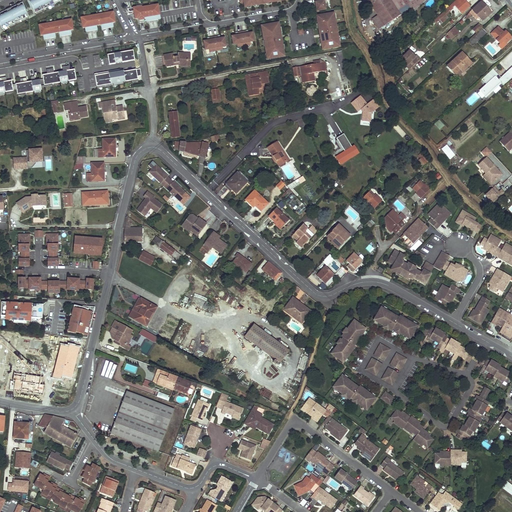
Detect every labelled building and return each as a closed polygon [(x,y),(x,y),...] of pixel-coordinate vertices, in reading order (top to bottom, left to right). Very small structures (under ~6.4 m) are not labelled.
[(35,13),(61,0),(60,0),(31,0),(30,1),(35,13)] [(321,0),(321,1),(314,3),(316,11),(325,10),(323,1),(329,0),(321,0)] [(413,0),(366,0),(377,16),(372,20),(379,30),(400,15),(399,14),(400,13),(401,14),(412,6),(409,3),(413,0)] [(470,8),(463,0),(456,0),(435,21),(436,23),(440,20),(442,22),(446,19),(444,17),(453,9),(453,8),(455,6),(462,15),(470,8)] [(12,10),(22,4),(22,5),(24,4),(23,2),(11,7),(12,10)] [(491,13),(480,2),(471,11),(472,13),(473,12),(482,21),(491,13)] [(0,23),(2,29),(28,16),(22,5),(22,4),(12,10),(11,7),(6,9),(7,12),(0,15),(0,23)] [(142,6),(128,9),(130,12),(134,11),(135,15),(136,19),(139,18),(140,23),(145,22),(144,18),(148,17),(148,21),(157,20),(157,15),(160,15),(159,4),(142,7),(142,6)] [(114,12),(81,18),(83,28),(85,28),(87,27),(88,32),(97,30),(96,26),(97,25),(101,25),(103,24),(104,29),(113,27),(112,23),(113,23),(116,22),(114,12)] [(340,47),(339,42),(337,42),(336,37),(338,36),(337,32),(336,32),(335,27),(336,26),(335,19),(333,19),(332,13),(316,16),(318,24),(319,24),(320,28),(319,28),(319,31),(320,31),(323,45),(322,45),(322,50),(340,47)] [(73,30),(72,19),(39,25),(41,35),(43,35),(45,35),(46,39),(54,37),(54,33),(55,33),(59,32),(61,32),(62,36),(70,35),(70,30),(71,30),(73,30)] [(261,26),(262,31),(264,30),(265,36),(263,36),(264,41),(265,41),(266,46),(265,46),(266,54),(268,54),(269,59),(285,56),(283,48),(282,49),(281,45),(282,45),(282,41),(281,41),(278,27),(279,27),(278,23),(261,26)] [(482,28),(479,25),(473,30),(476,33),(482,28)] [(503,32),(498,27),(490,34),(496,40),(495,40),(499,44),(502,41),(505,44),(511,38),(505,30),(503,32)] [(486,33),(482,29),(473,38),(477,42),(486,33)] [(457,35),(451,30),(447,34),(452,39),(457,35)] [(252,32),(248,33),(246,34),(246,31),(237,32),(238,35),(236,35),(232,36),(233,45),(237,44),(237,46),(250,44),(250,42),(254,41),(252,32)] [(224,37),(220,38),(218,39),(218,36),(209,37),(210,40),(208,40),(204,41),(205,50),(209,49),(209,51),(222,49),(222,47),(226,46),(224,37)] [(477,42),(473,38),(468,42),(472,46),(477,42)] [(134,50),(108,55),(110,65),(136,60),(134,50)] [(342,51),(336,52),(343,82),(349,81),(342,51)] [(410,69),(420,60),(416,56),(415,57),(414,59),(412,56),(413,55),(409,51),(399,61),(402,65),(407,65),(410,69)] [(174,54),(164,56),(166,66),(176,65),(175,63),(179,62),(179,64),(180,66),(191,66),(191,60),(187,60),(187,53),(178,53),(178,56),(174,57),(174,54)] [(472,63),(462,53),(447,67),(457,78),(463,73),(462,72),(472,63)] [(321,63),(300,67),(303,83),(315,81),(314,74),(315,73),(323,71),(322,63),(321,63)] [(498,76),(497,75),(498,74),(493,68),(482,79),(487,84),(482,89),(487,94),(500,81),(502,83),(504,85),(511,77),(511,66),(501,77),(499,75),(498,76)] [(44,80),(45,86),(52,84),(62,83),(68,82),(77,80),(75,70),(70,71),(69,67),(62,68),(63,72),(54,73),(54,69),(47,71),(47,75),(43,76),(44,80)] [(95,74),(97,87),(126,82),(132,81),(139,80),(138,76),(142,76),(141,69),(124,72),(124,71),(120,72),(98,76),(98,74),(95,74)] [(267,72),(246,75),(249,95),(259,94),(258,88),(257,84),(261,84),(269,82),(267,72)] [(16,85),(17,91),(18,95),(26,93),(35,92),(41,91),(42,91),(41,86),(40,80),(36,81),(35,77),(31,78),(32,82),(28,83),(27,78),(20,80),(21,84),(16,85)] [(0,93),(5,93),(14,91),(13,85),(12,81),(7,82),(7,78),(0,78),(0,80),(0,83),(0,93)] [(87,90),(85,78),(77,79),(79,92),(87,90)] [(502,83),(500,81),(487,94),(488,96),(502,83)] [(362,122),(370,122),(371,114),(381,105),(377,101),(376,103),(373,100),(367,105),(360,96),(351,104),(358,112),(361,110),(363,113),(362,122)] [(109,102),(99,104),(100,109),(102,109),(105,123),(112,122),(112,120),(115,119),(124,117),(122,107),(116,108),(110,108),(109,102)] [(71,103),(64,104),(65,111),(70,110),(71,113),(70,114),(71,120),(74,119),(74,120),(81,119),(80,117),(88,116),(86,106),(78,107),(74,108),(74,106),(72,107),(71,103)] [(177,111),(169,112),(171,127),(169,127),(170,129),(171,129),(172,136),(171,136),(171,137),(172,137),(172,138),(180,137),(177,111)] [(436,126),(439,131),(445,126),(441,122),(436,126)] [(402,137),(406,134),(399,126),(395,129),(402,137)] [(427,141),(435,148),(446,137),(438,130),(427,141)] [(511,130),(499,142),(508,152),(511,148),(511,146),(511,147),(511,146),(511,130)] [(345,152),(336,158),(341,165),(359,154),(354,146),(352,148),(345,136),(338,140),(345,152)] [(115,139),(103,139),(103,150),(99,150),(99,156),(99,158),(110,157),(110,156),(115,156),(115,139)] [(180,142),(175,141),(174,147),(179,148),(179,150),(185,152),(198,155),(205,157),(209,141),(206,140),(205,143),(202,142),(186,143),(186,142),(180,142)] [(277,142),(268,148),(279,166),(288,161),(282,151),(277,142)] [(491,153),(486,147),(481,152),(486,158),(491,153)] [(42,161),(41,149),(35,150),(35,151),(33,151),(33,150),(26,150),(27,158),(14,158),(14,169),(21,168),(21,166),(28,166),(28,165),(30,162),(35,161),(42,161)] [(450,155),(445,149),(440,153),(444,159),(450,155)] [(499,175),(492,168),(494,166),(486,158),(478,166),(485,174),(484,175),(491,183),(494,180),(495,180),(497,179),(496,178),(499,175)] [(51,170),(51,160),(43,160),(43,165),(45,165),(45,170),(51,170)] [(104,163),(91,164),(92,174),(87,174),(87,181),(99,181),(99,180),(104,180),(104,163)] [(178,201),(186,193),(182,189),(181,190),(179,188),(179,187),(174,182),(173,183),(167,177),(168,176),(162,171),(161,172),(159,170),(160,169),(156,165),(149,173),(178,201)] [(495,180),(494,180),(491,183),(484,175),(483,176),(491,185),(502,175),(494,166),(492,168),(499,175),(496,178),(497,179),(495,180)] [(248,182),(238,173),(228,183),(234,188),(233,189),(237,193),(248,182)] [(304,176),(288,187),(291,190),(293,189),(306,181),(304,176)] [(286,185),(282,181),(277,186),(281,190),(286,185)] [(425,184),(421,181),(413,188),(423,199),(431,190),(425,184)] [(234,188),(228,183),(225,186),(231,191),(233,189),(234,188)] [(494,187),(485,195),(492,204),(504,193),(501,190),(498,193),(497,192),(498,191),(494,187)] [(107,191),(82,193),(83,205),(100,204),(100,202),(108,202),(107,191)] [(268,203),(255,191),(247,200),(254,206),(256,204),(262,210),(268,203)] [(375,195),(370,191),(364,197),(368,201),(375,207),(382,200),(377,195),(376,197),(374,195),(375,195)] [(157,214),(163,206),(153,198),(154,197),(147,192),(143,197),(146,199),(147,201),(145,204),(143,202),(137,211),(141,214),(143,211),(147,214),(151,209),(157,214)] [(72,193),(64,194),(65,207),(73,206),(72,193)] [(25,197),(16,204),(23,213),(32,206),(34,206),(34,205),(36,205),(36,206),(42,205),(41,201),(46,201),(45,195),(38,196),(37,195),(31,195),(31,197),(25,197)] [(292,202),(289,205),(295,210),(298,207),(292,202)] [(432,222),(429,226),(435,231),(441,224),(440,223),(442,221),(443,222),(447,218),(441,213),(443,211),(440,207),(438,210),(435,207),(426,217),(430,220),(432,222)] [(288,220),(277,209),(270,217),(276,222),(275,223),(280,228),(288,220)] [(406,218),(401,213),(398,216),(393,210),(385,218),(386,225),(393,231),(396,234),(407,224),(403,221),(406,218)] [(469,216),(461,212),(454,224),(459,226),(459,225),(462,226),(476,234),(480,227),(473,223),(467,220),(469,216)] [(206,224),(199,219),(198,220),(195,218),(196,218),(193,215),(190,216),(185,222),(186,225),(191,229),(190,230),(190,231),(197,236),(206,224)] [(129,218),(126,217),(124,229),(124,242),(142,242),(143,229),(126,228),(129,218)] [(417,221),(398,240),(401,243),(403,241),(409,246),(412,243),(413,244),(426,230),(417,221)] [(191,229),(186,225),(185,222),(182,227),(189,232),(190,231),(190,230),(191,229)] [(453,232),(445,224),(441,229),(448,237),(453,232)] [(308,230),(303,225),(294,234),(300,239),(298,241),(296,242),(302,247),(318,231),(312,226),(308,230)] [(350,236),(339,225),(334,230),(346,241),(350,236)] [(346,241),(334,230),(327,236),(329,238),(339,248),(346,241)] [(30,234),(19,234),(19,252),(21,252),(29,252),(29,245),(30,245),(30,234)] [(49,252),(57,251),(58,251),(58,234),(49,234),(49,245),(48,245),(48,252),(49,252)] [(219,239),(212,234),(205,243),(212,248),(221,255),(227,246),(219,239)] [(88,255),(98,255),(100,239),(75,237),(74,251),(78,251),(78,254),(84,254),(84,253),(88,253),(88,255)] [(163,242),(156,237),(152,241),(178,260),(181,255),(175,251),(174,251),(163,243),(163,242)] [(511,248),(508,246),(505,253),(500,251),(496,248),(500,241),(492,237),(490,240),(487,239),(486,241),(483,247),(481,249),(486,252),(487,251),(492,254),(492,255),(496,258),(511,266),(511,248)] [(339,248),(329,238),(328,239),(338,248),(339,248)] [(504,244),(500,251),(505,253),(508,246),(504,244)] [(155,255),(144,250),(139,259),(149,265),(155,255)] [(430,274),(433,268),(433,267),(425,263),(422,269),(423,270),(422,273),(415,269),(413,268),(412,270),(402,264),(403,262),(404,261),(402,260),(404,256),(394,250),(390,258),(396,262),(394,265),(392,268),(398,271),(397,272),(408,279),(410,276),(413,278),(419,282),(421,280),(426,283),(431,275),(430,274)] [(442,269),(446,262),(449,257),(446,255),(441,252),(433,267),(433,268),(441,272),(442,269)] [(252,265),(237,253),(235,256),(236,257),(232,263),(246,273),(252,265)] [(363,261),(355,253),(347,261),(350,264),(348,266),(353,271),(363,261)] [(414,257),(421,261),(424,257),(417,253),(414,257)] [(341,265),(344,260),(339,256),(335,260),(341,265)] [(282,273),(269,262),(262,270),(276,281),(282,273)] [(445,273),(456,279),(461,278),(463,274),(466,274),(467,271),(463,269),(458,266),(455,264),(455,265),(454,267),(450,264),(446,262),(442,269),(446,271),(445,273)] [(333,275),(325,267),(317,275),(325,283),(333,275)] [(510,277),(497,270),(494,275),(495,275),(492,280),(491,280),(488,285),(490,286),(497,289),(499,291),(501,287),(504,289),(510,277)] [(407,281),(408,279),(397,272),(396,273),(396,274),(407,281)] [(461,278),(456,279),(445,273),(444,275),(456,282),(464,280),(466,276),(466,274),(463,274),(461,278)] [(41,282),(41,278),(29,278),(29,280),(29,288),(29,289),(41,289),(41,282)] [(79,281),(79,279),(68,278),(67,281),(67,289),(67,290),(78,291),(78,289),(79,281)] [(59,281),(48,281),(48,289),(48,293),(60,293),(59,289),(59,281)] [(446,302),(450,304),(452,300),(451,299),(452,297),(454,298),(456,294),(457,295),(460,290),(452,286),(449,290),(442,286),(438,293),(441,295),(440,298),(446,302)] [(204,305),(207,297),(195,292),(192,300),(204,305)] [(446,302),(440,298),(441,295),(438,293),(435,299),(445,305),(446,302)] [(190,297),(181,296),(180,303),(189,304),(190,297)] [(142,299),(140,298),(129,317),(134,320),(141,308),(138,306),(142,299)] [(301,303),(293,298),(284,309),(292,315),(294,312),(304,319),(311,311),(303,305),(301,307),(299,305),(301,303)] [(483,298),(474,312),(473,314),(472,313),(469,318),(481,325),(485,316),(482,315),(485,309),(489,302),(483,298)] [(145,326),(157,308),(142,299),(138,306),(141,308),(134,320),(145,326)] [(42,319),(43,305),(19,303),(18,306),(13,305),(14,303),(2,302),(1,316),(6,316),(6,320),(13,320),(20,321),(24,321),(26,321),(31,321),(31,318),(42,319)] [(89,329),(94,308),(83,307),(83,308),(75,306),(71,320),(72,320),(71,324),(70,324),(68,332),(76,334),(77,333),(84,335),(86,328),(89,329)] [(510,314),(499,308),(491,322),(495,324),(496,322),(504,326),(502,328),(500,333),(511,340),(511,337),(511,318),(510,323),(507,321),(510,315),(509,315),(510,314)] [(411,335),(410,334),(414,327),(414,326),(410,325),(399,318),(398,320),(395,325),(394,324),(393,325),(392,325),(395,318),(384,312),(381,310),(380,310),(376,318),(375,317),(372,322),(373,322),(376,324),(376,325),(382,328),(382,327),(387,330),(386,331),(390,332),(391,331),(393,332),(394,331),(398,334),(398,335),(404,338),(404,337),(408,339),(411,335)] [(294,312),(292,315),(302,323),(304,319),(294,312)] [(115,320),(111,327),(112,328),(119,331),(114,340),(116,341),(121,344),(119,346),(123,348),(126,344),(128,344),(132,336),(130,335),(133,330),(115,320)] [(331,356),(330,357),(334,360),(335,359),(342,364),(343,363),(345,361),(353,350),(351,349),(347,346),(348,344),(346,343),(347,342),(353,346),(361,336),(363,333),(363,332),(356,327),(357,326),(353,323),(352,324),(350,327),(349,326),(345,332),(346,332),(343,337),(342,336),(340,339),(341,340),(339,343),(340,343),(337,347),(336,347),(332,352),(333,353),(331,356)] [(245,337),(280,363),(289,351),(254,324),(245,337)] [(119,331),(112,328),(110,332),(112,339),(114,340),(119,331)] [(141,329),(139,335),(155,342),(157,336),(141,329)] [(438,332),(433,329),(433,330),(429,329),(428,331),(425,329),(421,336),(425,337),(426,336),(429,338),(428,339),(433,342),(438,345),(439,343),(442,345),(441,346),(444,348),(443,350),(448,352),(453,355),(454,353),(457,355),(458,355),(464,358),(468,351),(461,348),(458,346),(459,345),(454,342),(449,339),(448,341),(445,339),(446,338),(442,336),(443,334),(438,332)] [(31,351),(7,347),(5,359),(30,362),(31,351)] [(380,347),(373,358),(383,363),(389,353),(380,347)] [(305,370),(309,356),(302,354),(298,368),(305,370)] [(396,357),(389,368),(398,373),(405,363),(396,357)] [(481,359),(478,364),(482,367),(485,369),(484,370),(489,373),(493,375),(493,376),(498,379),(502,382),(503,380),(507,382),(511,375),(507,373),(508,372),(504,370),(499,367),(500,366),(495,363),(490,360),(489,361),(486,360),(485,361),(481,359)] [(372,361),(365,371),(374,377),(381,366),(372,361)] [(397,376),(387,371),(381,381),(390,387),(397,376)] [(173,381),(175,382),(177,377),(170,374),(169,377),(169,378),(173,380),(173,381)] [(192,382),(177,377),(175,382),(173,389),(174,389),(187,394),(191,384),(197,387),(198,384),(192,382)] [(173,380),(169,378),(166,386),(173,389),(175,382),(173,381),(173,380)] [(365,411),(366,412),(369,408),(368,407),(373,400),(372,399),(370,397),(359,389),(358,391),(355,395),(353,394),(352,396),(351,395),(356,389),(345,381),(342,379),(342,378),(336,386),(335,385),(332,389),(333,390),(336,392),(335,393),(341,397),(341,396),(346,399),(345,400),(348,402),(349,401),(352,403),(352,402),(356,405),(356,406),(361,410),(362,409),(365,411)] [(141,385),(148,387),(150,381),(143,379),(141,385)] [(481,398),(484,399),(489,390),(484,387),(479,397),(476,395),(474,399),(477,400),(479,401),(481,398)] [(160,390),(153,388),(151,393),(157,396),(160,390)] [(174,410),(127,392),(111,433),(158,451),(174,410)] [(393,401),(384,394),(379,401),(388,407),(393,401)] [(310,398),(302,408),(312,417),(311,418),(317,422),(326,411),(317,403),(310,398)] [(481,398),(479,401),(477,400),(474,405),(471,410),(474,411),(472,414),(474,415),(472,418),(469,417),(466,422),(464,426),(462,426),(460,430),(460,431),(462,432),(460,435),(463,437),(468,439),(472,432),(474,432),(476,427),(481,419),(479,418),(484,410),(488,402),(484,399),(481,398)] [(198,399),(191,416),(202,421),(204,417),(202,416),(205,409),(208,403),(198,399)] [(225,402),(221,412),(225,414),(225,412),(231,414),(233,414),(232,415),(232,417),(239,419),(243,408),(225,402)] [(262,415),(256,411),(258,407),(254,405),(251,411),(261,417),(262,415)] [(261,417),(251,411),(244,423),(251,427),(252,425),(256,427),(268,434),(274,425),(261,417)] [(423,445),(427,448),(433,440),(429,437),(427,435),(428,434),(421,429),(422,428),(418,425),(416,423),(417,422),(411,417),(410,418),(404,414),(403,416),(400,414),(396,411),(390,419),(394,422),(393,423),(402,430),(403,428),(411,435),(412,433),(416,436),(413,440),(422,447),(423,445)] [(511,417),(506,413),(504,415),(501,413),(497,420),(500,422),(499,422),(505,427),(511,431),(511,430),(511,417)] [(65,420),(45,415),(39,426),(47,428),(44,433),(71,447),(78,435),(62,426),(65,420)] [(343,428),(328,416),(323,423),(327,426),(325,428),(331,433),(333,432),(335,433),(333,436),(339,441),(344,436),(342,434),(341,431),(343,428)] [(29,424),(15,423),(14,437),(23,437),(23,439),(28,439),(29,424)] [(201,429),(191,425),(185,440),(187,445),(190,446),(195,444),(197,441),(195,439),(196,436),(198,437),(201,429)] [(369,461),(370,461),(379,449),(365,439),(366,438),(362,435),(355,445),(359,447),(364,450),(362,453),(361,454),(362,456),(369,461)] [(260,448),(267,449),(269,440),(262,439),(260,448)] [(256,446),(241,440),(238,448),(243,450),(245,451),(245,452),(244,452),(242,457),(250,460),(256,446)] [(484,440),(481,444),(489,448),(491,445),(484,440)] [(208,451),(201,449),(198,456),(204,458),(208,451)] [(326,476),(333,466),(325,460),(322,458),(323,457),(316,451),(316,452),(312,449),(305,459),(309,462),(310,461),(314,464),(320,469),(322,470),(321,472),(326,476)] [(440,464),(440,466),(451,466),(451,464),(461,464),(461,462),(466,462),(466,461),(466,452),(461,452),(458,452),(458,450),(451,450),(451,452),(443,452),(443,454),(440,454),(435,454),(435,464),(440,464)] [(55,454),(52,452),(47,462),(53,465),(56,459),(54,458),(55,454)] [(60,455),(56,453),(55,454),(54,458),(56,459),(53,465),(63,470),(65,467),(64,467),(64,465),(71,468),(73,463),(59,456),(60,455)] [(181,461),(175,459),(172,466),(181,470),(182,467),(183,468),(183,469),(183,471),(187,472),(192,475),(195,469),(189,467),(191,463),(189,463),(191,459),(183,455),(181,461)] [(387,458),(381,466),(384,468),(385,468),(385,472),(388,474),(391,474),(392,474),(391,476),(398,481),(404,473),(390,462),(391,461),(387,458)] [(96,477),(101,468),(93,464),(91,467),(88,466),(85,471),(86,472),(83,478),(85,479),(83,483),(91,487),(93,483),(94,483),(97,478),(96,477)] [(339,469),(334,477),(351,489),(356,482),(339,469)] [(42,478),(40,476),(34,487),(40,490),(41,488),(44,490),(42,496),(48,499),(49,497),(52,498),(52,500),(55,502),(54,504),(60,507),(66,510),(67,508),(70,510),(73,511),(76,511),(77,511),(78,511),(81,511),(84,506),(81,504),(82,502),(79,501),(76,499),(74,502),(71,501),(71,499),(68,497),(66,496),(63,495),(60,493),(59,495),(55,493),(56,491),(52,489),(53,488),(50,486),(48,485),(48,483),(45,481),(46,479),(42,478)] [(416,489),(414,492),(422,498),(431,487),(416,476),(410,484),(415,488),(415,487),(416,488),(416,489)] [(118,481),(105,477),(103,484),(104,485),(101,493),(111,497),(113,491),(114,491),(118,481)] [(208,495),(218,500),(223,493),(226,495),(234,483),(224,477),(219,483),(221,484),(220,486),(216,491),(211,491),(208,495)] [(312,493),(318,486),(321,481),(316,478),(313,482),(307,478),(304,483),(302,484),(301,482),(293,486),(298,495),(309,490),(312,493)] [(29,482),(13,480),(13,484),(9,484),(8,491),(13,491),(13,490),(29,492),(29,482)] [(511,484),(508,481),(502,487),(511,494),(511,484)] [(363,488),(360,486),(353,495),(367,506),(373,497),(368,493),(362,489),(363,488)] [(336,500),(320,488),(313,498),(316,501),(318,499),(321,502),(325,504),(330,508),(336,500)] [(138,506),(139,506),(142,508),(142,510),(145,511),(146,511),(148,509),(149,510),(154,497),(152,496),(154,493),(146,489),(140,500),(142,500),(141,503),(139,502),(138,506)] [(458,509),(462,504),(445,491),(442,495),(433,506),(440,511),(443,506),(442,505),(449,503),(458,509)] [(433,506),(442,495),(438,492),(429,503),(433,506)] [(162,505),(157,503),(154,511),(155,511),(168,511),(170,508),(173,509),(176,501),(165,497),(162,505)] [(263,511),(275,511),(278,508),(270,501),(269,502),(268,501),(267,500),(264,497),(257,498),(253,502),(256,504),(257,510),(261,509),(264,511),(263,511)] [(110,502),(102,499),(101,503),(97,511),(110,511),(112,507),(108,505),(110,502)] [(207,500),(199,511),(212,511),(216,506),(207,500)]
